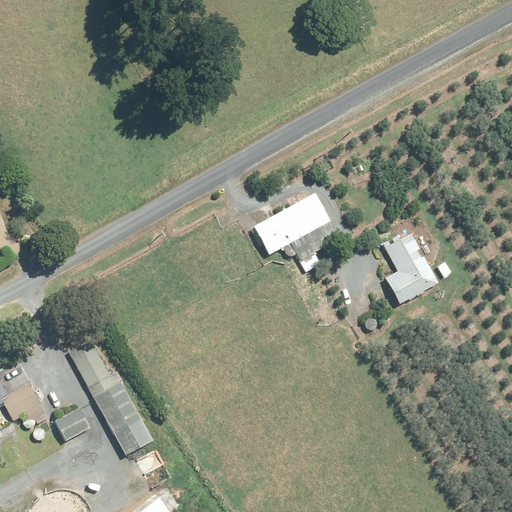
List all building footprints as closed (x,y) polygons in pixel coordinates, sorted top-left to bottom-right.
[(337,240),(314,196),(253,229),(268,257),(283,249),(288,260),(296,256),(305,273),(320,265),(313,253),(337,240)] [(437,285),(409,236),(384,251),(397,274),(385,281),(400,306),(437,285)] [(109,376),(93,350),(71,362),(127,457),(154,441),(114,373),(109,376)] [(26,390),(8,399),(7,397),(1,401),(4,407),(12,423),(20,419),(27,431),(49,420),(32,387),(26,390)] [(88,427),(80,411),(55,423),(63,440),(88,427)] [(166,511),(158,501),(142,511),(166,511)]
